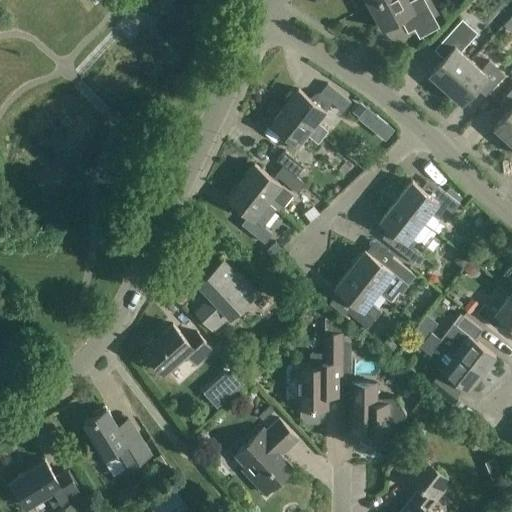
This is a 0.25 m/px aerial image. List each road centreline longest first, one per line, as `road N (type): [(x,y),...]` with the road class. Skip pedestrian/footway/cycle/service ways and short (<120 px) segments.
road 1 (residential): [(0,424),(72,372),(114,322),(260,18)]
road 2 (residential): [(422,131),(354,75),(260,18)]
road 3 (residential): [(304,248),(323,220),(422,131)]
road 4 (residential): [(511,218),(422,131)]
